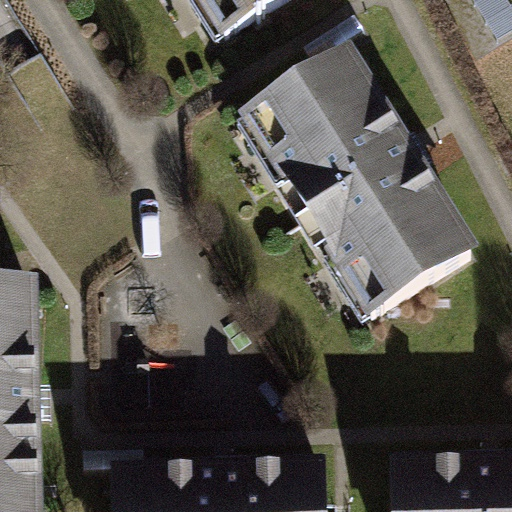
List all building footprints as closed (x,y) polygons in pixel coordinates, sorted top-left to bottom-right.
[(195,0),(221,40),(282,0),(195,0)] [(347,72),(247,136),(372,330),(472,265),(347,72)] [(35,511),(30,291),(0,292),(0,511),(35,511)] [(511,511),(511,473),(392,478),(393,511),(511,511)] [(112,484),(112,511),(319,511),(318,475),(112,484)]
